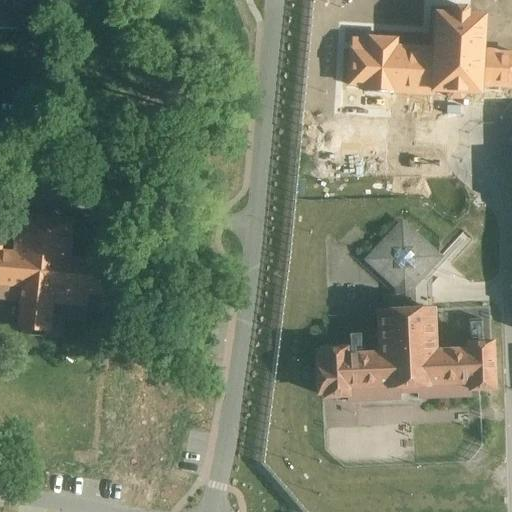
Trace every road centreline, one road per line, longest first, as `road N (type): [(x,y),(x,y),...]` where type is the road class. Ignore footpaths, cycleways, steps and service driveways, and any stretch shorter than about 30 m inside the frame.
road 1 (residential): [(210,511),(262,227)]
road 2 (residential): [(262,227),(125,209),(0,206)]
road 3 (residential): [(262,227),(281,0)]
